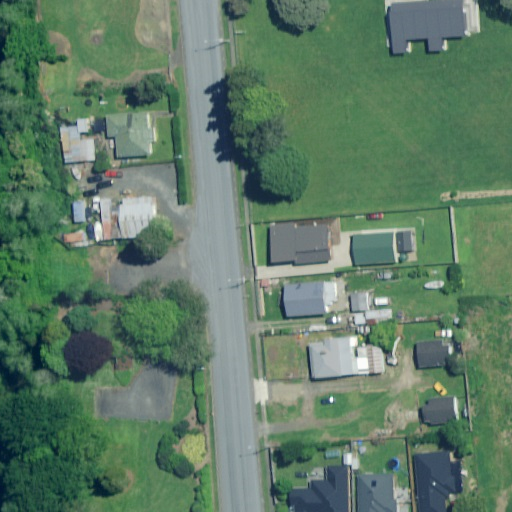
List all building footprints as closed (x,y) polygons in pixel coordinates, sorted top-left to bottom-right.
[(297,0),(261,0),(262,22),(299,21),(297,0)] [(156,142),(154,113),(110,116),(111,137),(120,136),(122,157),(153,155),(152,142),(156,142)] [(90,120),(81,121),(82,133),(91,132),(90,120)] [(108,120),(96,122),(97,134),(109,133),(108,120)] [(98,160),(97,144),(76,145),(77,162),(98,160)] [(158,234),(153,196),(120,200),(122,212),(113,213),(116,233),(121,233),(122,239),(158,234)] [(332,262),(328,226),(297,229),(296,223),(269,225),(273,263),(302,260),(302,265),(332,262)] [(414,251),(413,232),(354,235),(355,265),(397,263),(396,252),(414,251)] [(338,303),(336,283),(290,286),(291,305),(287,305),(287,317),(330,314),(329,304),(338,303)] [(368,293),(352,294),(353,311),(369,310),(368,293)] [(392,324),(391,312),(371,312),(371,324),(392,324)] [(353,348),(352,337),(310,341),(313,378),(386,372),(384,345),(353,348)] [(453,364),(451,340),(418,344),(420,367),(453,364)] [(458,422),(457,399),(425,400),(426,423),(458,422)] [(322,455),(325,491),(336,490),(337,494),(326,495),(327,511),(363,511),(361,493),(353,494),(351,477),(390,474),(387,445),(352,448),(352,453),(322,455)]
